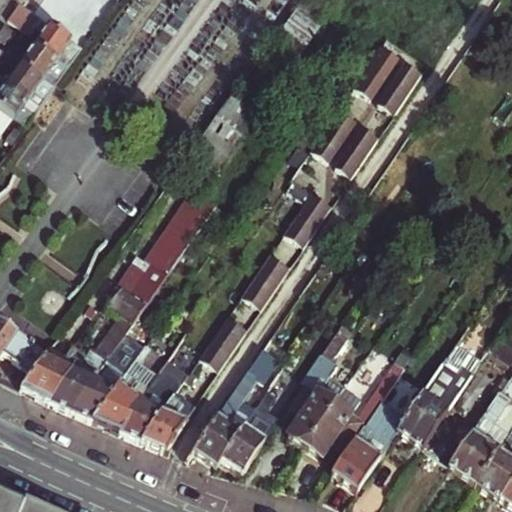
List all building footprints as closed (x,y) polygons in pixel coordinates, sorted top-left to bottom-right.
[(63,0),(58,8),(47,0),(36,0),(34,4),(85,41),(113,0),(63,0)] [(88,43),(85,41),(34,4),(28,12),(35,17),(38,18),(41,19),(50,25),(40,38),(74,63),(88,43)] [(5,26),(13,32),(20,24),(12,17),(5,26)] [(0,51),(4,55),(11,46),(0,38),(0,51)] [(74,63),(40,38),(36,44),(26,57),(60,82),(64,77),(74,63)] [(380,94),(409,53),(394,43),(365,84),(380,94)] [(60,82),(26,57),(23,62),(12,77),(46,102),(55,89),(60,82)] [(387,100),(403,111),(432,69),(416,58),(387,100)] [(0,88),(3,90),(12,77),(1,69),(0,70),(0,88)] [(32,122),(46,102),(12,77),(3,90),(0,88),(0,98),(19,112),(32,122)] [(303,128),(243,85),(198,147),(227,167),(251,132),(284,155),(301,130),(303,128)] [(0,138),(19,112),(0,98),(0,138)] [(337,158),(364,119),(345,106),(319,145),(337,158)] [(27,124),(20,120),(12,132),(18,136),(27,124)] [(372,124),(344,163),(360,174),(372,157),(387,135),(372,124)] [(293,183),(313,197),(319,189),(299,175),(293,183)] [(194,239),(221,200),(206,189),(178,229),(194,239)] [(313,197),(290,229),(307,241),(335,200),(319,189),(313,197)] [(340,204),(335,200),(307,241),(312,244),(340,204)] [(151,251),(149,254),(172,270),(194,239),(178,229),(159,257),(151,251)] [(294,261),(277,249),(247,292),(265,304),(294,261)] [(378,260),(366,252),(360,260),(372,268),(378,260)] [(169,275),(172,270),(149,254),(146,259),(156,265),(169,275)] [(299,264),(294,261),(265,304),(269,307),(286,282),(299,264)] [(127,311),(139,318),(147,306),(167,277),(169,275),(156,265),(138,291),(128,284),(115,302),(127,311)] [(324,266),(315,278),(286,321),(297,329),(309,311),(314,314),(325,299),(318,294),(326,282),(324,281),(331,270),(324,266)] [(139,318),(77,407),(93,414),(100,417),(133,369),(119,359),(121,356),(126,353),(155,311),(147,306),(139,318)] [(102,346),(97,346),(94,350),(84,365),(80,363),(55,398),(67,403),(77,407),(139,318),(127,311),(102,346)] [(52,344),(7,313),(0,322),(0,350),(6,355),(10,349),(21,357),(37,367),(52,344)] [(233,314),(215,339),(210,345),(206,352),(222,363),(249,325),(233,314)] [(249,325),(222,363),(228,367),(254,329),(249,325)] [(314,339),(320,330),(315,326),(309,336),(314,339)] [(511,341),(503,335),(491,354),(511,368),(511,341)] [(298,446),(307,452),(344,397),(329,386),(346,360),(339,355),(348,343),(339,337),(303,388),(318,398),(289,440),(298,446)] [(84,365),(94,350),(80,340),(71,353),(57,344),(28,385),(28,386),(46,394),(55,398),(80,363),(84,365)] [(175,356),(177,354),(183,345),(176,340),(168,351),(175,356)] [(153,341),(146,351),(152,354),(159,345),(153,341)] [(278,358),(267,350),(203,444),(218,454),(225,459),(230,450),(252,418),(242,411),(278,358)] [(410,420),(403,432),(412,439),(427,449),(482,367),(458,350),(434,386),(410,420)] [(139,361),(133,369),(100,417),(117,424),(129,428),(140,412),(136,408),(147,391),(150,393),(167,369),(150,357),(152,354),(146,351),(139,361)] [(133,369),(139,361),(126,353),(121,356),(119,359),(133,369)] [(353,440),(369,418),(373,421),(386,403),(413,363),(398,353),(360,408),(344,397),(307,452),(313,457),(323,464),(343,434),(353,440)] [(175,356),(167,368),(167,369),(150,393),(147,391),(136,408),(140,412),(129,428),(144,434),(148,436),(182,386),(191,375),(196,367),(177,354),(175,356)] [(202,368),(197,365),(196,367),(191,375),(195,378),(202,368)] [(242,458),(251,465),(289,409),(278,402),(298,373),(288,366),(252,418),(230,450),(242,458)] [(182,386),(148,436),(157,440),(173,446),(204,402),(182,386)] [(511,400),(507,408),(499,402),(453,468),(467,478),(479,487),(511,437),(511,400)] [(373,421),(339,471),(348,478),(364,489),(403,432),(410,420),(386,403),(373,421)] [(511,437),(479,487),(491,495),(502,502),(511,488),(511,437)] [(511,488),(502,502),(511,509),(511,488)]
